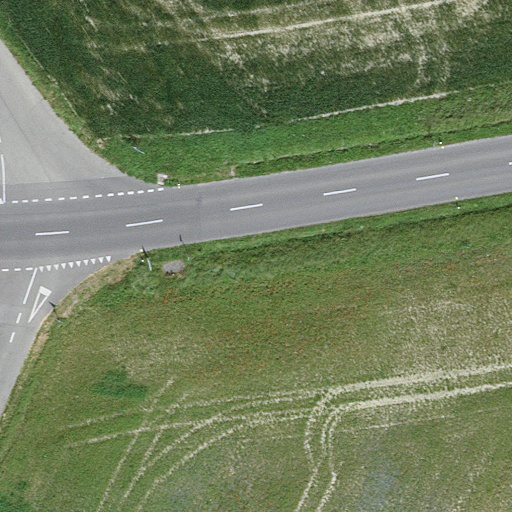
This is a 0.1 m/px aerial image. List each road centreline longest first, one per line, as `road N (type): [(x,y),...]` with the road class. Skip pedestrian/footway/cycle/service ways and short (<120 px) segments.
road 1 (tertiary): [(26,235),(511,164)]
road 2 (unclassified): [(26,235),(24,293),(0,372)]
road 3 (tertiary): [(26,235),(0,100)]
